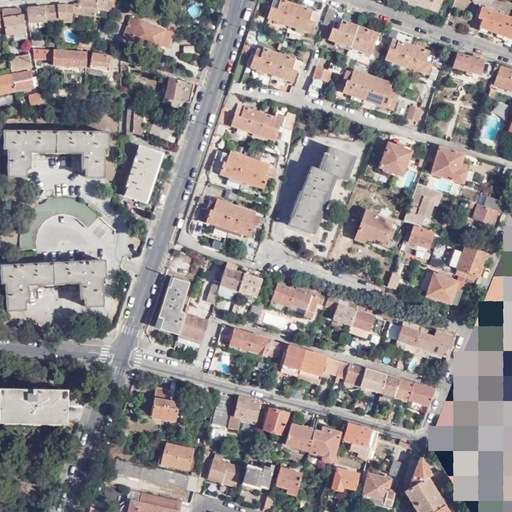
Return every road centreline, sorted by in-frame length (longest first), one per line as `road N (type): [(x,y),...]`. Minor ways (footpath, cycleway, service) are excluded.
road 1 (tertiary): [(123,355),(240,0)]
road 2 (residential): [(420,442),(196,375)]
road 3 (residential): [(300,103),(511,166)]
road 4 (residential): [(263,260),(468,329)]
road 5 (residential): [(343,0),(511,62)]
road 6 (tertiary): [(68,511),(123,355)]
road 7 (unknown): [(380,125),(323,261)]
road 8 (residential): [(511,210),(468,329)]
road 9 (residential): [(123,355),(0,346)]
road 10 (residential): [(468,329),(420,442)]
